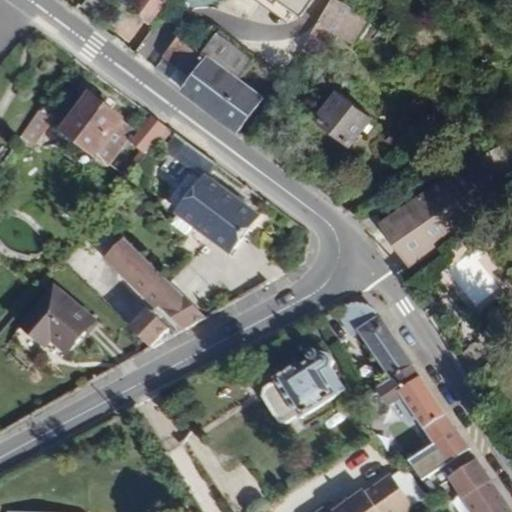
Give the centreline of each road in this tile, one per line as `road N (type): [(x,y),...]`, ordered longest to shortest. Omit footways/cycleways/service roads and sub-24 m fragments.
road 1 (tertiary): [(340,239),(338,273),(323,289),(0,458)]
road 2 (tertiary): [(340,239),(30,0)]
road 3 (tertiary): [(511,464),(380,279),(340,239)]
